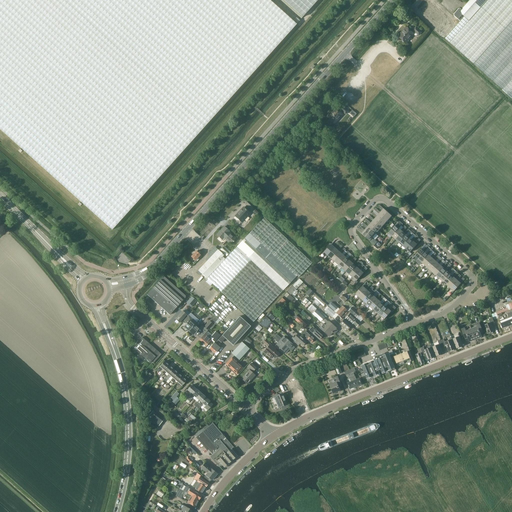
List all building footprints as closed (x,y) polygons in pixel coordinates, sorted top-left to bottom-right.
[(0,0),(0,129),(112,230),(296,24),(268,0),(0,0)] [(317,0),(280,0),(301,19),(317,0)] [(511,98),(511,0),(478,0),(460,21),(445,38),(465,56),(502,90),(511,98)] [(454,16),(460,21),(478,0),(469,0),(461,10),(461,9),(459,9),(454,14),(454,16)] [(409,27),(408,28),(407,28),(402,33),(402,32),(398,36),(406,43),(414,34),(415,33),(419,36),(422,32),(416,27),(413,30),(409,27)] [(326,117),(335,124),(343,114),(343,113),(345,115),(348,112),(342,107),(340,109),(342,111),(340,113),(335,108),(331,114),(330,113),(326,117)] [(384,208),(384,209),(379,205),(378,207),(382,210),(380,212),(389,220),(392,216),(384,208)] [(250,214),(243,207),(240,210),(242,211),(239,214),(238,213),(235,216),(242,222),(250,214)] [(389,220),(380,212),(376,208),(374,210),(379,214),(377,216),(385,223),(389,220)] [(385,223),(377,216),(373,212),(371,214),(376,218),(374,219),(382,227),(385,223)] [(382,227),(374,219),(370,215),(368,217),(372,221),(371,223),(379,230),(382,227)] [(264,217),(225,259),(207,279),(253,322),(297,276),(299,277),(312,263),(264,217)] [(379,230),(371,223),(367,219),(365,221),(369,225),(368,226),(376,234),(379,230)] [(388,233),(392,237),(399,228),(403,224),(401,222),(397,227),(395,225),(388,233)] [(376,234),(368,226),(363,223),(362,225),(366,228),(365,230),(364,230),(373,237),(376,234)] [(236,238),(230,232),(224,226),(216,235),(222,240),(224,238),(230,244),(236,238)] [(373,237),(364,230),(365,230),(360,226),(359,228),(363,232),(361,234),(370,241),(373,237)] [(399,228),(392,237),(395,240),(403,231),(406,227),(405,226),(401,230),(399,228)] [(403,231),(395,240),(399,243),(406,235),(410,231),(408,229),(405,233),(403,231)] [(193,230),(187,237),(193,242),(194,241),(192,239),(191,240),(190,239),(192,236),(197,240),(200,236),(196,232),(193,230)] [(406,235),(399,243),(402,246),(410,238),(414,234),(412,232),(408,236),(406,235)] [(410,238),(402,246),(406,249),(413,241),(417,237),(415,235),(412,239),(410,238)] [(413,241),(406,249),(410,253),(417,244),(421,240),(419,238),(415,242),(413,241)] [(330,246),(327,244),(324,248),(327,250),(324,252),(328,256),(335,247),(339,243),(337,242),(333,246),(331,244),(330,246)] [(418,259),(425,251),(424,250),(427,246),(426,244),(422,248),(414,257),(418,260),(418,259)] [(335,247),(328,256),(331,259),(339,251),(342,246),(341,245),(337,249),(335,247)] [(229,253),(223,247),(220,250),(226,256),(229,253)] [(339,251),(331,259),(335,262),(342,254),(346,250),(344,248),(340,252),(339,251)] [(198,270),(207,279),(225,259),(223,257),(224,255),(218,249),(198,270)] [(422,263),(429,255),(432,251),(431,249),(427,253),(425,251),(418,259),(418,260),(416,262),(420,265),(421,263),(422,262),(422,263)] [(196,251),(194,253),(191,257),(195,260),(199,257),(200,258),(202,256),(196,251)] [(342,254),(335,262),(339,265),(346,257),(350,253),(348,251),(344,255),(342,254)] [(425,266),(432,258),(436,254),(434,252),(431,256),(429,255),(422,263),(422,262),(421,263),(425,266)] [(346,257),(339,265),(342,268),(349,260),(353,256),(351,254),(348,258),(346,257)] [(429,269),(436,261),(440,257),(438,255),(434,259),(432,258),(425,266),(429,269)] [(349,260),(342,268),(346,271),(353,263),(357,259),(355,257),(351,262),(349,260)] [(433,272),(440,264),(443,260),(441,258),(438,263),(436,261),(429,269),(432,272),(433,272)] [(353,263),(346,271),(349,275),(357,266),(360,262),(358,261),(355,265),(353,263)] [(436,275),(443,267),(447,263),(445,262),(441,266),(440,264),(433,272),(432,272),(436,276),(436,275)] [(357,266),(349,275),(353,278),(360,269),(360,270),(364,266),(362,264),(358,268),(357,266)] [(440,278),(447,270),(450,266),(449,265),(445,269),(443,267),(436,275),(436,276),(439,279),(440,278)] [(360,269),(353,278),(357,281),(364,273),(367,269),(366,267),(362,271),(360,270),(360,269)] [(443,282),(450,274),(454,270),(452,268),(449,272),(447,270),(440,278),(439,279),(443,282),(443,281),(443,282)] [(447,285),(454,277),(458,273),(456,271),(452,275),(450,274),(443,282),(443,281),(443,282),(446,285),(447,285)] [(450,288),(457,280),(461,276),(459,274),(456,278),(454,277),(447,285),(446,285),(450,288)] [(147,294),(149,296),(169,315),(185,298),(185,297),(185,296),(185,295),(164,276),(147,294)] [(459,281),(457,280),(450,288),(453,291),(454,292),(461,283),(465,279),(463,277),(459,281)] [(297,289),(302,283),(299,279),(293,285),(297,289)] [(359,297),(366,289),(370,285),(369,284),(368,283),(365,287),(364,287),(363,286),(355,294),(359,297)] [(297,289),(293,285),(287,292),(291,295),(297,289)] [(363,301),(370,292),(374,288),(373,287),(372,287),(368,291),(368,290),(366,289),(359,297),(363,301)] [(366,304),(374,295),(377,291),(376,291),(375,290),(372,294),(371,293),(370,292),(363,301),(366,304)] [(370,307),(377,299),(381,294),(380,294),(379,293),(375,297),(375,296),(374,295),(366,304),(370,307)] [(313,298),(323,306),(325,304),(315,295),(313,298)] [(197,301),(192,296),(186,303),(191,307),(197,301)] [(373,310),(381,302),(384,298),(384,297),(383,296),(379,300),(378,300),(377,299),(370,307),(373,310)] [(377,313),(384,305),(388,301),(387,300),(386,299),(383,303),(382,303),(381,302),(373,310),(377,313)] [(381,316),(388,308),(392,304),(391,303),(390,302),(386,306),(384,305),(377,313),(381,316)] [(506,308),(496,312),(497,315),(511,308),(511,302),(506,305),(505,306),(506,308)] [(317,309),(312,304),(307,309),(312,314),(317,309)] [(342,306),(339,310),(336,312),(336,313),(339,316),(340,317),(346,309),(342,306)] [(396,308),(395,307),(393,306),(390,310),(389,309),(388,308),(381,316),(384,319),(384,320),(390,313),(391,313),(396,308)] [(332,317),(336,313),(329,307),(325,311),(332,317)] [(359,314),(352,307),(348,311),(356,318),(359,314)] [(185,308),(182,311),(175,319),(179,323),(186,315),(188,316),(190,314),(185,308)] [(321,322),(323,324),(325,325),(328,322),(324,318),(324,317),(316,309),(312,314),(320,322),(321,322)] [(277,315),(274,313),(271,310),(267,315),(273,320),(277,315)] [(309,320),(311,318),(304,312),(303,313),(301,311),(300,313),(309,320)] [(509,317),(500,321),(503,328),(511,324),(511,311),(507,314),(509,317)] [(356,327),(360,323),(349,314),(345,319),(351,325),(352,324),(356,327)] [(215,323),(218,319),(214,315),(210,318),(215,323)] [(239,316),(218,340),(221,343),(224,339),(226,339),(233,345),(250,326),(239,316)] [(271,323),(269,321),(270,320),(265,316),(259,323),(264,327),(266,329),(271,323)] [(295,320),(298,323),(303,327),(306,324),(301,319),(301,320),(297,317),(295,320)] [(483,321),(484,325),(488,334),(495,331),(492,324),(495,323),(492,317),(489,319),(483,321)] [(183,327),(189,331),(196,323),(195,323),(196,322),(191,318),(183,327)] [(346,330),(350,326),(343,320),(340,324),(346,330)] [(204,327),(208,330),(213,324),(209,321),(204,327)] [(328,321),(328,322),(325,325),(334,334),(337,330),(335,328),(336,328),(328,321)] [(196,323),(189,331),(194,336),(194,335),(196,336),(202,330),(200,328),(200,329),(197,326),(198,325),(196,323)] [(479,323),(470,327),(475,339),(481,337),(480,333),(482,332),(479,323)] [(325,325),(323,324),(319,328),(328,336),(332,333),(334,334),(325,325)] [(475,339),(470,327),(462,330),(465,339),(468,338),(469,342),(475,339)] [(319,340),(323,336),(314,328),(310,333),(319,340)] [(306,340),(307,339),(311,343),(314,339),(310,335),(304,330),(301,333),(305,337),(304,339),(306,340)] [(211,340),(214,343),(216,341),(215,341),(220,336),(215,332),(210,338),(205,334),(199,341),(206,346),(211,340)] [(277,334),(275,336),(277,338),(280,340),(280,341),(279,341),(289,349),(291,351),(294,347),(292,345),(293,345),(283,336),(281,339),(277,334)] [(303,346),(307,342),(297,334),(296,336),(295,335),(291,339),(296,344),(298,342),(303,346)] [(458,334),(451,337),(456,349),(463,346),(458,334)] [(161,354),(159,352),(142,337),(133,347),(150,363),(151,361),(154,363),(161,354)] [(248,345),(252,341),(248,337),(244,341),(245,342),(244,342),(246,344),(247,344),(248,345)] [(451,337),(441,341),(443,348),(446,347),(448,352),(456,349),(451,337)] [(276,348),(266,339),(265,338),(262,341),(263,342),(268,347),(263,352),(270,359),(272,356),(275,358),(279,354),(275,350),(276,348)] [(209,349),(215,354),(220,348),(218,346),(217,345),(219,344),(216,341),(214,343),(209,349)] [(289,349),(279,341),(276,345),(285,353),(289,349)] [(441,341),(431,345),(435,357),(443,354),(441,349),(443,348),(441,341)] [(238,362),(241,358),(243,355),(249,349),(242,343),(230,355),(233,357),(228,360),(225,363),(237,374),(242,369),(233,361),(235,359),(238,362)] [(324,350),(318,345),(315,349),(321,354),(324,350)] [(427,360),(435,357),(431,345),(420,349),(423,356),(425,355),(427,360)] [(409,348),(400,352),(405,364),(411,361),(410,357),(412,357),(409,348)] [(400,352),(396,353),(390,355),(393,364),(396,363),(398,367),(405,364),(400,352)] [(393,364),(390,355),(389,353),(388,353),(382,356),(383,357),(383,358),(377,360),(378,362),(375,363),(374,361),(368,363),(362,366),(361,366),(368,381),(367,379),(370,377),(371,380),(375,378),(374,376),(376,375),(377,377),(380,376),(378,371),(381,370),(382,374),(386,372),(385,371),(388,370),(388,371),(392,370),(392,369),(395,368),(395,369),(393,364)] [(420,365),(425,363),(421,353),(416,355),(420,365)] [(164,361),(160,366),(156,371),(158,372),(160,370),(162,368),(164,370),(169,365),(164,361)] [(252,373),(256,368),(251,364),(248,367),(250,369),(241,379),(247,384),(255,375),(252,373)] [(173,369),(169,365),(164,370),(169,374),(165,378),(173,369)] [(178,373),(173,369),(165,378),(167,381),(171,376),(173,378),(171,380),(171,381),(178,373)] [(182,377),(178,373),(171,381),(173,383),(175,380),(177,382),(176,383),(176,384),(182,377)] [(354,374),(351,375),(356,387),(362,385),(359,379),(357,380),(354,374)] [(187,380),(182,377),(176,384),(178,385),(180,384),(182,386),(187,380)] [(337,385),(340,384),(338,377),(328,381),(334,394),(340,391),(337,385)] [(294,391),(299,389),(296,380),(287,384),(289,389),(293,388),(294,391)] [(188,390),(190,392),(185,397),(187,399),(185,402),(186,402),(197,389),(192,385),(188,390)] [(201,393),(197,389),(186,402),(187,404),(189,401),(194,396),(197,398),(201,393)] [(302,392),(291,396),(295,404),(305,400),(302,392)] [(206,397),(201,393),(197,398),(199,400),(194,405),(196,407),(194,410),(206,397)] [(275,410),(287,405),(283,394),(271,399),(275,410)] [(210,401),(206,397),(194,410),(196,412),(202,405),(208,410),(213,405),(209,402),(210,401)] [(158,426),(164,419),(153,410),(147,418),(158,426)] [(184,420),(189,424),(191,422),(193,420),(194,421),(196,418),(191,414),(187,418),(186,418),(184,420)] [(228,441),(213,423),(197,436),(199,439),(201,438),(207,444),(205,446),(212,455),(210,457),(218,467),(221,464),(218,460),(222,456),(227,453),(229,451),(224,445),(228,441)] [(203,426),(194,433),(197,436),(205,428),(203,426)] [(224,445),(229,451),(227,453),(233,460),(237,456),(231,449),(233,447),(228,441),(224,445)] [(195,455),(197,453),(190,446),(188,448),(195,455)] [(227,453),(222,456),(228,464),(233,460),(227,453)] [(221,464),(224,467),(228,464),(222,456),(218,460),(221,464)] [(207,473),(206,475),(204,478),(208,481),(209,478),(212,480),(217,474),(204,464),(201,468),(207,473)] [(203,493),(209,483),(200,477),(201,476),(198,474),(195,479),(198,481),(197,483),(196,482),(193,487),(197,489),(196,489),(203,493)] [(182,484),(179,489),(183,491),(186,492),(188,494),(189,494),(199,500),(202,495),(190,488),(190,489),(182,484)] [(183,491),(179,489),(175,496),(181,499),(183,494),(186,496),(187,495),(190,497),(188,501),(186,499),(185,501),(187,502),(187,503),(195,507),(199,500),(189,494),(188,494),(186,492),(183,491)]
